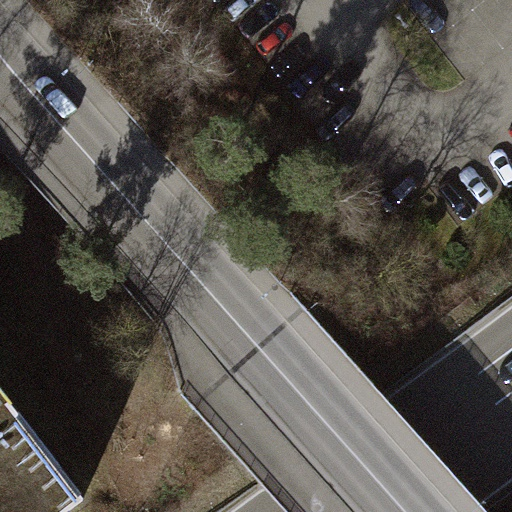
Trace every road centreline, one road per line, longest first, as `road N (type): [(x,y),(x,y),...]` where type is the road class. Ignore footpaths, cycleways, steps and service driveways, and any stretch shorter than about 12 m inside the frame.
road 1 (tertiary): [(406,511),(0,70)]
road 2 (motorway): [(511,394),(352,511)]
